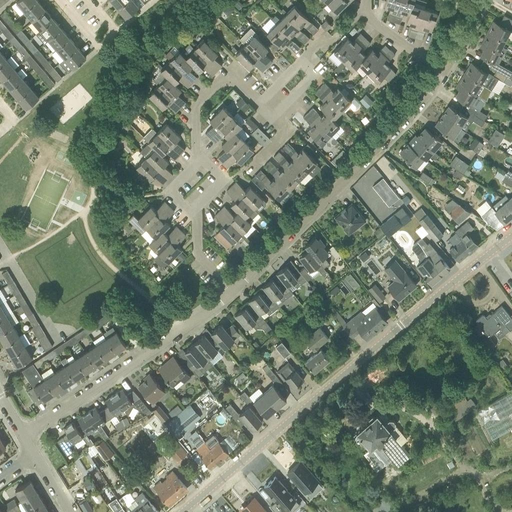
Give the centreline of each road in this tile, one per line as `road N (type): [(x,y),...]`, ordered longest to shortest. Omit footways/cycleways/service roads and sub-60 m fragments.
road 1 (residential): [(182,511),(511,238)]
road 2 (residential): [(232,290),(443,75)]
road 3 (residential): [(23,436),(232,290)]
road 4 (residential): [(201,159),(195,107),(227,74),(258,104)]
road 5 (residential): [(258,104),(361,12)]
